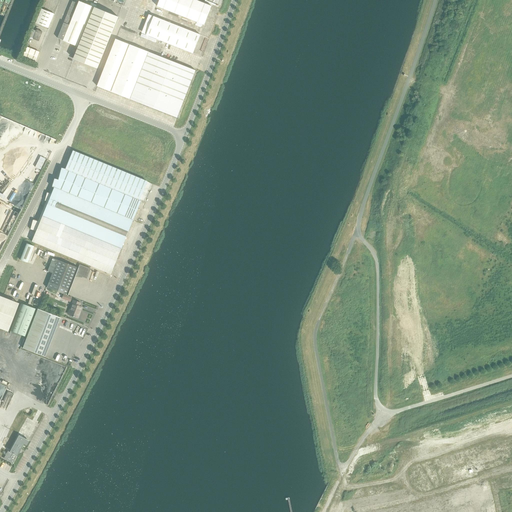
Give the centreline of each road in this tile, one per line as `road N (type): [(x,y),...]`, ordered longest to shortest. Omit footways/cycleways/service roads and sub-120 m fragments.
road 1 (unclassified): [(0,511),(116,292),(184,136)]
road 2 (unclassified): [(342,471),(315,339),(355,234)]
road 3 (unclassified): [(355,234),(434,0)]
road 4 (unclassified): [(0,271),(86,97)]
road 5 (unclassified): [(355,234),(377,263),(375,394),(389,411)]
road 6 (unclassified): [(184,136),(234,0)]
road 7 (unclassified): [(389,411),(511,375)]
